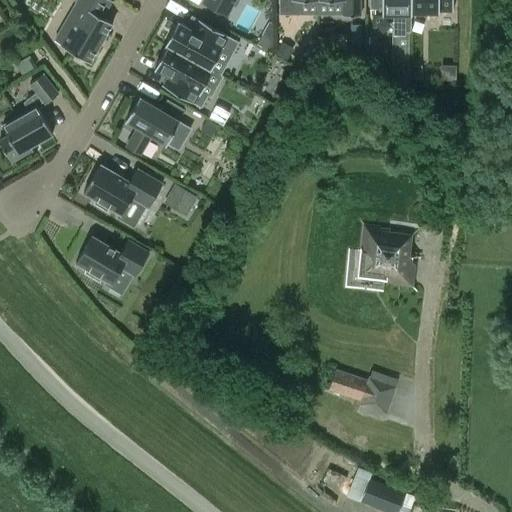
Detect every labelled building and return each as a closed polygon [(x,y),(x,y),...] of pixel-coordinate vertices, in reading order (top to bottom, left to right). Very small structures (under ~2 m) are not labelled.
[(103,17),(113,1),(111,0),(79,0),(74,9),(82,13),(63,46),(91,63),(114,23),(103,17)] [(205,0),(204,3),(223,14),(231,0),(205,0)] [(319,0),(318,0),(280,0),(281,14),(301,14),(301,0),(319,0)] [(318,0),(319,0),(344,0),(344,16),(361,16),(360,0),(318,0)] [(411,0),(370,0),(371,9),(383,9),(383,15),(400,15),(400,32),(412,32),(412,15),(411,15),(411,0)] [(411,0),(411,15),(412,15),(413,15),(413,13),(440,13),(440,11),(454,11),(453,0),(411,0)] [(221,74),(238,41),(230,36),(209,25),(203,35),(179,22),(166,44),(222,75),(223,75),(221,74)] [(260,36),(256,43),(271,52),(272,50),(272,43),(260,36)] [(281,41),(274,54),(286,60),(293,47),(281,41)] [(207,95),(210,97),(222,75),(166,44),(166,45),(167,46),(156,68),(180,82),(175,92),(195,104),(196,103),(201,106),(207,95)] [(412,64),(412,77),(421,77),(421,63),(412,64)] [(38,93),(26,103),(30,111),(3,127),(9,137),(0,142),(12,163),(34,150),(32,147),(54,135),(38,107),(45,101),(47,104),(60,94),(44,74),(31,84),(38,93)] [(178,150),(191,127),(179,120),(185,110),(168,100),(162,110),(140,97),(127,120),(139,127),(128,147),(141,155),(153,135),(178,150)] [(225,112),(214,106),(208,116),(219,123),(225,112)] [(217,124),(206,118),(199,131),(210,137),(217,124)] [(134,197),(141,201),(151,207),(164,184),(138,170),(131,182),(101,165),(85,192),(98,200),(96,204),(109,211),(111,208),(124,215),(134,197)] [(163,203),(186,216),(198,196),(175,183),(163,203)] [(406,277),(411,234),(368,228),(363,272),(406,277)] [(151,253),(129,241),(122,253),(93,237),(78,263),(89,270),(87,274),(88,274),(101,282),(103,278),(114,284),(124,268),(138,276),(151,253)] [(367,379),(335,368),(328,389),(360,400),(367,379)] [(371,471),(358,466),(346,496),(387,511),(411,511),(418,497),(406,492),(369,477),(371,471)]
